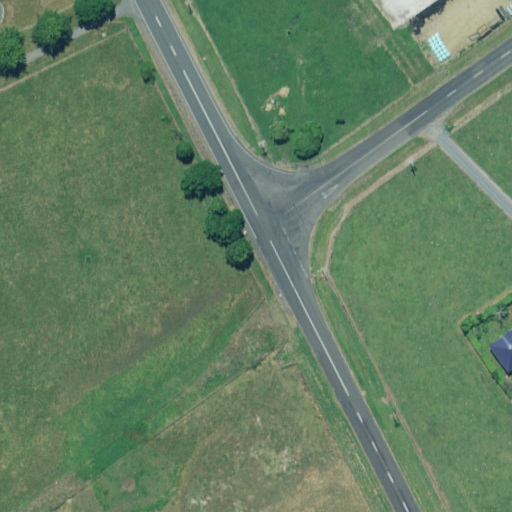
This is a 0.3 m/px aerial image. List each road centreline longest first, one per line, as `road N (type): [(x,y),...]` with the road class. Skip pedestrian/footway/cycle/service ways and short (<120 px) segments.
road 1 (tertiary): [(263,223),(410,511)]
road 2 (unclassified): [(263,223),(511,50)]
road 3 (tertiary): [(149,0),(263,223)]
